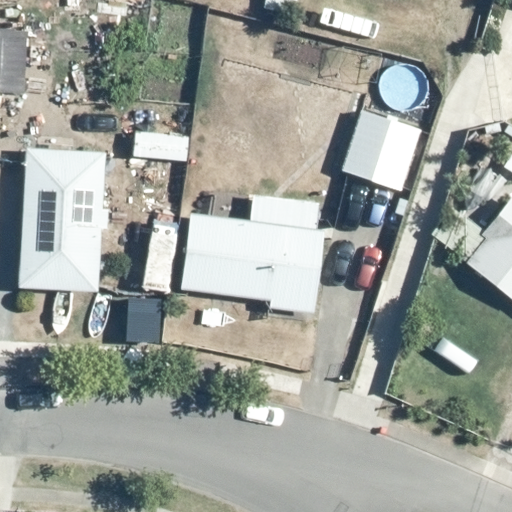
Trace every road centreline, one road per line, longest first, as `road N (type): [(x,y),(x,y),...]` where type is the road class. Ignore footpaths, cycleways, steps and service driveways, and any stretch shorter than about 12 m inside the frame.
road 1 (residential): [(0,394),(295,465)]
road 2 (residential): [(295,465),(399,469),(485,511)]
